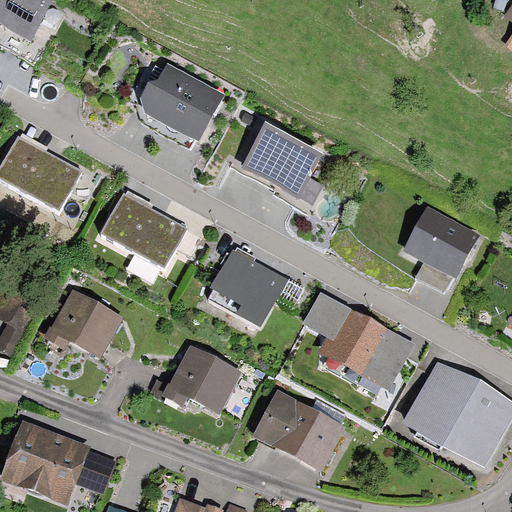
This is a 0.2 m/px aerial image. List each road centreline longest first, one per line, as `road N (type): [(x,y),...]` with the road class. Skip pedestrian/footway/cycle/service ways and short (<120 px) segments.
road 1 (residential): [(511,374),(6,96)]
road 2 (residential): [(0,380),(307,496),(382,511)]
